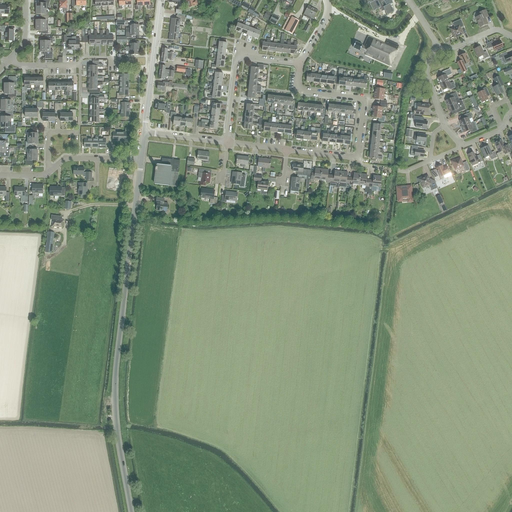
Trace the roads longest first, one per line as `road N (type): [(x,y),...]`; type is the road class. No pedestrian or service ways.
road 1 (tertiary): [(130,511),(114,379),(140,159)]
road 2 (residential): [(286,149),(357,157),(365,98),(297,90),(299,64)]
road 3 (residential): [(227,142),(237,56),(299,64)]
road 4 (tertiary): [(143,132),(160,0)]
